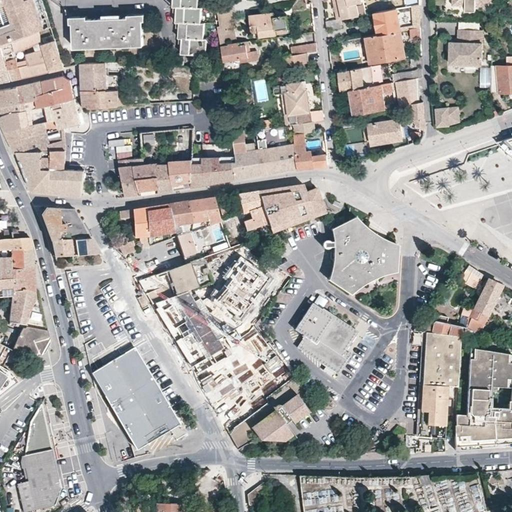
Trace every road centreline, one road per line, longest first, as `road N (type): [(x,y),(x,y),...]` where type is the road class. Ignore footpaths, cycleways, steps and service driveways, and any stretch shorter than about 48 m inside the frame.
road 1 (residential): [(226,457),(92,220),(96,204)]
road 2 (tertiary): [(511,458),(375,466),(226,457)]
road 3 (residential): [(96,204),(335,176)]
road 4 (secondary): [(98,491),(47,260)]
road 5 (residential): [(318,0),(335,176)]
road 6 (residential): [(433,146),(426,0)]
road 7 (residential): [(349,392),(350,404),(382,417),(401,379),(401,328)]
road 8 (tertiary): [(226,457),(159,463),(98,491)]
